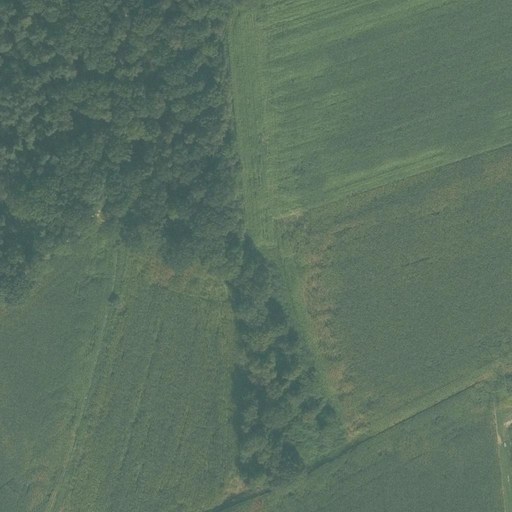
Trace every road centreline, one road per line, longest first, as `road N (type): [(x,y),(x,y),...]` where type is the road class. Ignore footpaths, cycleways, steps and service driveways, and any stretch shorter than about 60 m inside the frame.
road 1 (track): [(94,215),(203,258),(277,253)]
road 2 (track): [(104,187),(123,0)]
